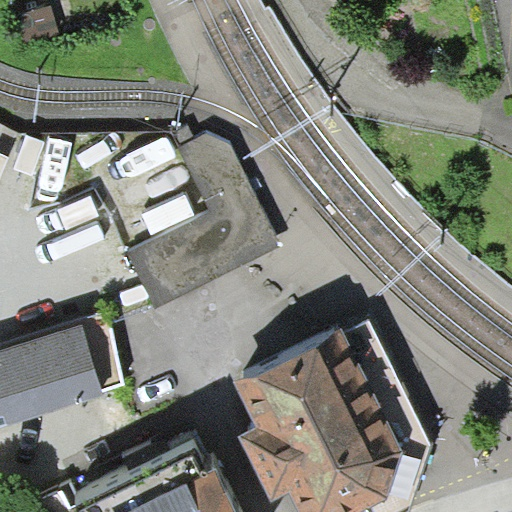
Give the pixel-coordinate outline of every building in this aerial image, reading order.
[(57,37),(49,7),(17,16),(25,46),(57,37)] [(177,144),(189,138),(183,127),(172,132),(177,144)] [(249,191),(226,144),(202,133),(175,147),(207,211),(234,265),(237,263),(234,257),(262,243),(272,238),(249,191)] [(151,307),(234,265),(207,211),(124,253),(151,307)] [(362,307),(336,320),(374,398),(380,408),(388,425),(393,436),(386,457),(380,477),(359,487),(371,511),(378,511),(403,499),(426,433),(414,410),(362,307)] [(0,353),(0,419),(119,381),(106,320),(0,353)] [(386,457),(393,436),(388,425),(380,408),(374,398),(336,320),(241,367),(264,414),(246,423),(272,475),(290,466),(312,511),(359,487),(380,477),(386,457)] [(237,511),(209,456),(201,460),(189,435),(72,493),(67,482),(5,511),(237,511)]
